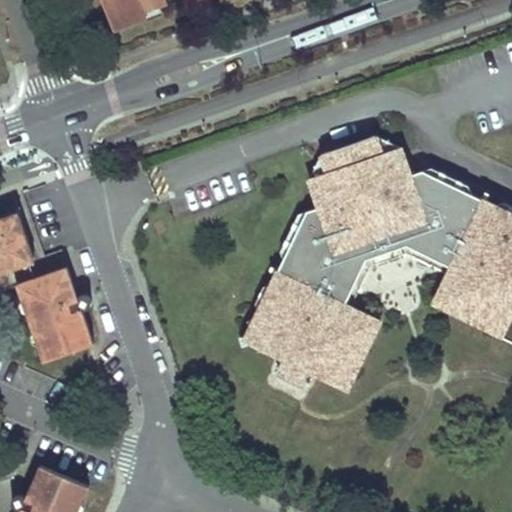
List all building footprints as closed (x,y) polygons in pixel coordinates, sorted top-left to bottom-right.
[(110,0),(121,25),(139,18),(137,13),(166,2),(164,0),(110,0)] [(324,152),(311,182),(320,208),(308,211),(306,214),(309,225),(301,227),(298,231),(302,241),(292,243),(290,248),(293,257),(285,259),(282,264),(287,275),(276,276),(274,281),(277,291),(268,293),(265,298),(269,308),(260,311),(257,317),(261,327),(251,328),(248,336),(251,344),(284,360),(313,373),(349,391),(382,321),(352,306),(371,265),(378,263),(376,257),(399,250),(400,255),(406,252),(449,273),(436,302),(503,335),(503,337),(511,341),(511,211),(506,210),(498,212),(495,203),(490,201),(480,205),(479,196),(472,193),(464,196),(461,187),(453,184),(445,187),(443,179),(438,177),(429,180),(427,171),(423,169),(412,173),(402,147),(377,134),(360,139),(361,146),(341,152),(339,147),(324,152)] [(0,273),(7,271),(12,274),(18,272),(19,267),(36,261),(19,212),(0,218),(0,273)] [(95,344),(85,311),(87,311),(90,309),(93,306),(94,304),(94,300),(91,297),(90,295),(88,295),(84,295),(80,297),(79,298),(69,267),(18,284),(35,333),(33,336),(35,342),(39,343),(46,361),(95,344)] [(313,373),(284,360),(279,370),(281,378),(299,387),(307,384),(313,373)] [(182,401),(186,400),(190,399),(183,378),(175,380),(182,401)] [(42,465),(27,499),(26,498),(24,496),(20,495),(17,496),(15,498),(14,499),(12,503),(12,505),(13,507),(16,510),(19,511),(22,511),(21,511),(79,511),(90,487),(42,465)]
